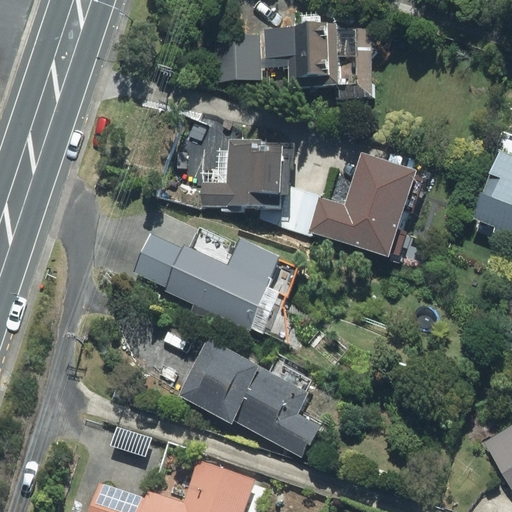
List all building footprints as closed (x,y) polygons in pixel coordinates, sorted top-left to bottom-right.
[(268,34),(267,42),(218,41),(218,89),(268,90),(268,102),(374,104),(375,35),(268,34)] [(229,148),(228,190),(204,190),(204,216),(227,216),(281,218),(282,149),(229,148)] [(511,161),(500,156),(470,229),(511,246),(511,161)] [(318,205),(309,238),(390,269),(414,180),(357,165),(345,212),(318,205)] [(319,198),(292,191),(281,231),(309,238),(318,205),(319,198)] [(224,272),(157,243),(142,277),(170,290),(166,299),(261,341),(278,301),(270,298),(283,269),(235,248),(224,272)] [(204,349),(178,402),(303,463),(317,435),(298,426),(310,401),(204,349)] [(511,430),(483,448),(511,495),(511,430)] [(247,511),(255,488),(196,470),(185,507),(145,495),(143,502),(100,489),(93,511),(247,511)]
